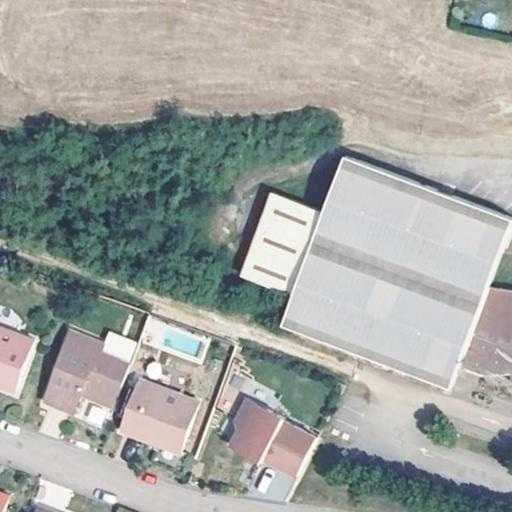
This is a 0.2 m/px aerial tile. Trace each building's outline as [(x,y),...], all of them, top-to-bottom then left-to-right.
[(511,215),(348,156),(327,212),(298,294),(287,324),(452,386),(459,368),(482,377),(511,375),(511,215)] [(298,294),(327,212),(274,193),(244,275),(298,294)] [(0,381),(17,387),(34,340),(6,328),(0,325),(0,381)] [(138,363),(129,359),(103,349),(106,343),(71,330),(45,401),(77,413),(84,395),(112,406),(117,408),(138,363)] [(201,402),(142,379),(123,431),(146,440),(148,436),(182,449),(201,402)] [(296,415),(237,393),(216,445),(242,454),(243,451),(278,464),(296,415)]
